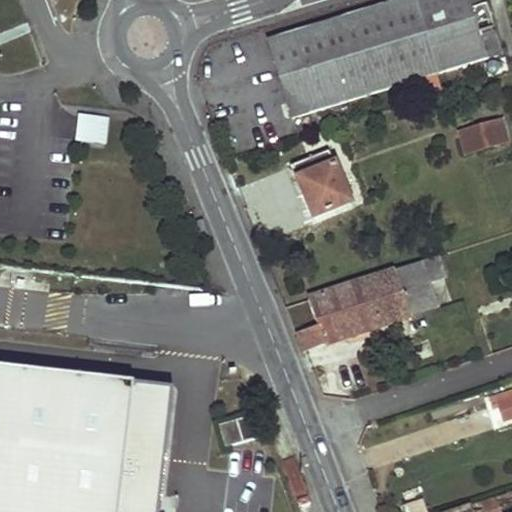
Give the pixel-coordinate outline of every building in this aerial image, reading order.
[(411,0),(271,45),(293,114),(499,50),(483,0),(411,0)] [(457,128),(464,154),(508,142),(501,116),(457,128)] [(93,143),(95,118),(78,117),(76,142),(93,143)] [(93,143),(105,144),(107,119),(95,118),(93,143)] [(303,188),(314,216),(351,200),(330,149),(290,165),(300,190),(303,188)] [(297,334),(304,351),(320,346),(412,316),(401,285),(428,277),(440,273),(435,258),(387,274),(310,299),(319,327),(297,334)] [(401,285),(412,316),(438,307),(428,277),(401,285)] [(160,511),(174,390),(0,370),(0,511),(160,511)] [(511,398),(495,404),(501,422),(511,417),(511,398)] [(255,415),(221,424),(227,446),(261,436),(255,415)] [(511,511),(511,491),(472,505),(474,511),(511,511)]
